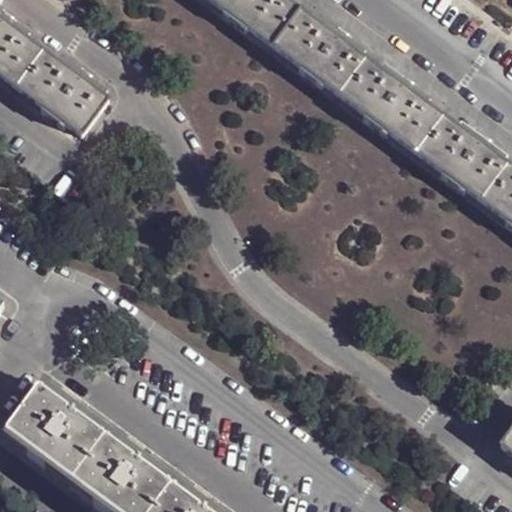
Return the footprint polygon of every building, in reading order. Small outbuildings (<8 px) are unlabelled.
[(208,0),(511,224),(511,170),(503,165),(506,161),(491,149),(492,147),(481,139),(480,140),(464,129),(460,133),(427,108),(430,103),(414,91),(415,90),(405,82),(403,84),(387,72),(384,76),(362,60),(365,56),(349,44),(350,42),(339,34),(338,36),(322,25),(319,28),(286,4),(288,0),(208,0)] [(0,76),(87,140),(111,106),(109,104),(112,100),(96,89),(98,87),(86,78),(85,80),(69,69),(66,73),(30,46),(33,42),(17,30),(18,29),(7,20),(6,22),(0,17),(0,76)] [(72,411),(41,388),(37,393),(68,416),(72,411)] [(95,511),(208,511),(203,507),(199,511),(198,511),(144,472),(148,467),(137,459),(134,464),(78,423),(81,418),(72,411),(68,416),(37,393),(1,441),(95,511)] [(137,459),(81,418),(78,423),(134,464),(137,459)] [(199,511),(203,507),(148,467),(144,472),(198,511),(199,511)]
